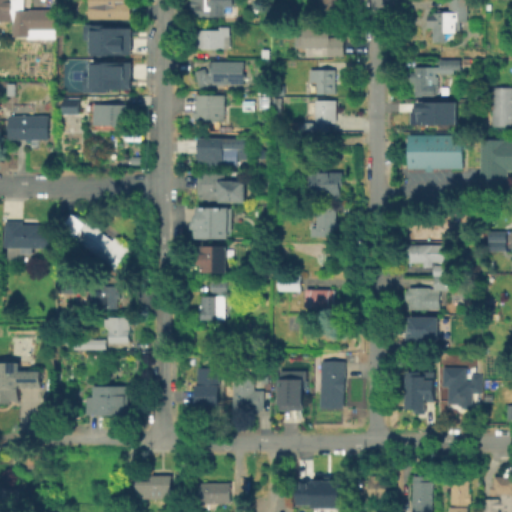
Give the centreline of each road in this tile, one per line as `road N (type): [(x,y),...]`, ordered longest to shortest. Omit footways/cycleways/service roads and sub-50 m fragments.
road 1 (residential): [(376,0),(375,442)]
road 2 (residential): [(511,442),(162,440)]
road 3 (residential): [(163,187),(162,440)]
road 4 (residential): [(161,0),(163,187)]
road 5 (residential): [(163,187),(0,184)]
road 6 (residential): [(162,440),(30,439)]
